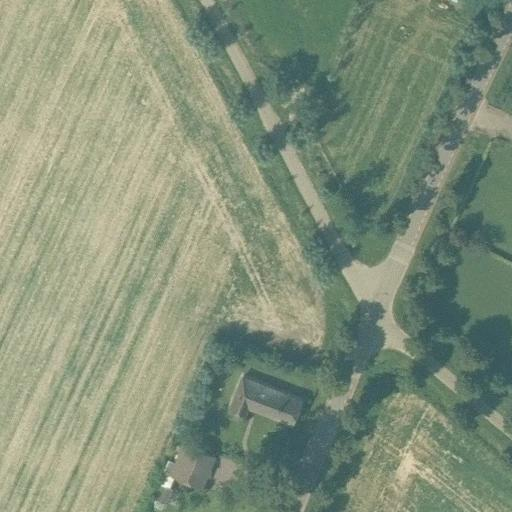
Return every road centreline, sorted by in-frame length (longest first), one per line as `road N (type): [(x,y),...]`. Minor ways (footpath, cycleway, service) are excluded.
road 1 (unclassified): [(376,317),(207,0)]
road 2 (tertiary): [(376,317),(511,17)]
road 3 (tertiary): [(292,511),(376,317)]
road 4 (unclassified): [(511,435),(376,317)]
